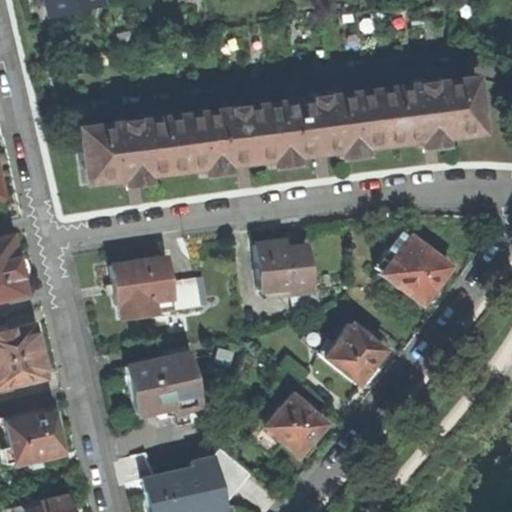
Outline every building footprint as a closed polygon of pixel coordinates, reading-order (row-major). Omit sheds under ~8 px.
[(102,0),(49,0),(53,15),(103,3),(102,0)] [(473,78),(74,128),(81,184),(200,169),(201,177),(226,174),(225,166),(268,160),(269,167),(294,164),(293,156),(336,151),(337,159),(362,155),(361,148),(480,133),(473,78)] [(380,272),(378,275),(419,304),(421,302),(427,301),(435,290),(434,284),(447,267),(406,237),(405,239),(399,235),(374,268),(380,272)] [(0,300),(23,295),(19,276),(23,275),(19,257),(15,258),(10,236),(0,238),(0,300)] [(310,290),(305,247),(282,249),(281,242),(251,245),(257,290),(286,287),(287,293),(310,290)] [(167,282),(164,258),(108,266),(114,306),(117,305),(119,318),(152,313),(150,300),(170,297),(167,282)] [(196,277),(182,280),(186,308),(200,306),(196,277)] [(167,282),(170,297),(171,310),(186,308),(182,280),(167,282)] [(317,293),(290,297),(292,311),(319,307),(317,293)] [(320,357),(354,384),(382,351),(348,323),(320,357)] [(44,354),(37,355),(31,325),(0,331),(0,386),(9,385),(42,377),(41,373),(48,372),(44,354)] [(185,353),(123,367),(132,410),(170,402),(172,412),(197,406),(185,353)] [(286,354),(277,365),(300,384),(309,373),(286,354)] [(9,385),(0,386),(0,401),(12,399),(9,385)] [(279,443),(295,456),(303,456),(312,446),(310,440),(323,425),(308,412),(313,407),(305,399),(300,404),(289,394),(270,417),(265,412),(258,420),(263,425),(261,427),(279,443)] [(197,406),(172,412),(176,426),(200,421),(197,406)] [(10,465),(59,454),(52,427),(59,425),(55,410),(50,411),(48,407),(0,418),(0,458),(1,463),(9,461),(10,465)] [(263,425),(258,420),(245,435),(268,455),(279,443),(261,427),(263,425)] [(218,449),(210,458),(221,507),(250,475),(218,449)] [(146,454),(121,460),(126,483),(140,480),(147,511),(195,511),(221,507),(210,458),(190,462),(191,470),(152,478),(146,454)] [(68,511),(65,495),(19,506),(20,511),(68,511)]
